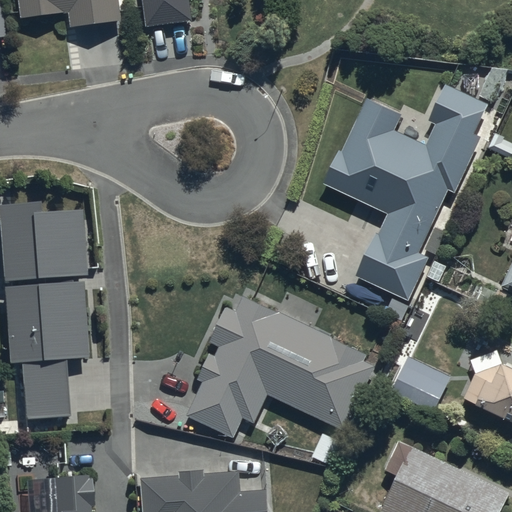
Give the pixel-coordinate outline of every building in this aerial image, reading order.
[(73,31),(123,25),(120,0),(20,0),(23,23),(71,18),(73,31)] [(143,0),(148,32),(193,27),(190,0),(143,0)] [(326,191),(387,219),(359,282),(410,307),(430,265),(421,261),(424,253),(436,259),(446,238),(435,232),(452,197),(457,199),(484,144),(477,141),(491,112),(447,91),(430,127),(437,131),(427,152),(397,137),(405,122),(369,104),(326,191)] [(39,211),(0,214),(0,257),(9,373),(22,372),(27,426),(67,422),(63,370),(89,368),(83,290),(71,291),(71,286),(85,285),(80,218),(39,221),(39,211)] [(511,270),(502,292),(511,296),(511,270)] [(269,399),(345,437),(376,372),(366,368),(370,359),(246,301),(238,317),(227,312),(211,346),(222,351),(218,360),(213,358),(201,384),(205,386),(189,420),(236,442),(244,424),(255,429),(269,399)] [(511,376),(504,373),(498,355),(471,365),(475,377),(464,404),(492,424),(511,431),(511,376)] [(437,416),(452,381),(409,360),(392,394),(437,416)] [(505,511),(511,500),(511,499),(401,446),(386,479),(399,485),(386,511),(505,511)] [(269,511),(268,496),(244,497),(242,475),(143,481),(144,511),(269,511)] [(93,511),(91,483),(52,486),(54,511),(93,511)]
